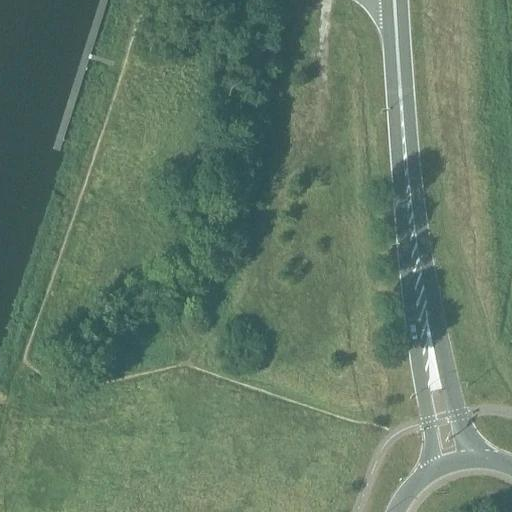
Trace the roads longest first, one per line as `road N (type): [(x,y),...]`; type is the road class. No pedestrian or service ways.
road 1 (trunk): [(400,105),(403,252),(430,471)]
road 2 (trunk): [(471,459),(449,390),(400,105)]
